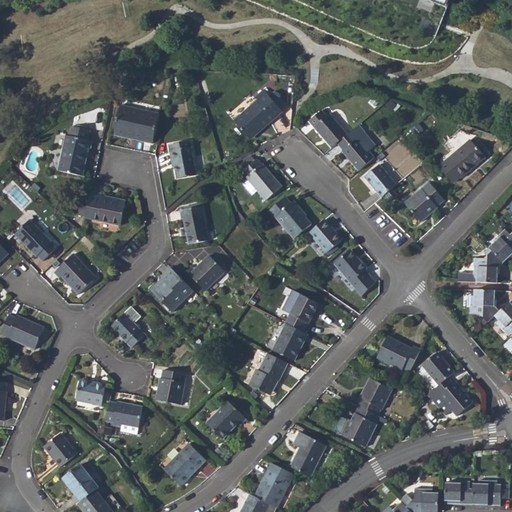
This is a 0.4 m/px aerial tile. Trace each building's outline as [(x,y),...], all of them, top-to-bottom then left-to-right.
[(257,101),(233,122),(249,140),(282,112),(279,109),(285,104),(275,94),(270,98),(263,91),(255,98),(257,101)] [(120,106),(113,135),(152,144),(159,115),(120,106)] [(309,123),(332,149),(337,145),(348,136),(330,115),(327,117),(322,112),(309,123)] [(348,136),(337,145),(343,151),(342,153),(359,172),(374,159),(368,152),(373,148),(374,144),(364,134),(365,133),(359,126),(351,133),(348,136)] [(65,136),(58,171),(82,177),(88,150),(90,150),(91,142),(87,141),(89,131),(72,127),(70,137),(65,136)] [(190,142),(179,144),(179,150),(170,151),(173,169),(175,168),(177,179),(197,176),(190,142)] [(470,142),(439,168),(453,184),(460,178),(461,179),(485,159),(470,142)] [(266,201),(282,188),(263,165),(261,166),(257,161),(255,162),(251,157),(237,163),(244,171),(243,172),(248,178),(246,179),(266,201)] [(364,179),(381,199),(397,186),(380,166),(364,179)] [(429,184),(405,205),(420,223),(437,208),(436,207),(444,201),(429,184)] [(104,195),(91,193),(85,218),(120,226),(126,202),(104,197),(104,195)] [(285,199),(268,213),(274,220),(276,218),(294,240),(311,226),(305,218),(306,217),(294,202),(290,205),(285,199)] [(81,203),(79,213),(85,215),(88,205),(81,203)] [(184,219),(186,230),(187,236),(189,245),(208,242),(201,207),(180,211),(182,219),(184,219)] [(29,221),(14,235),(36,257),(38,256),(43,261),(55,249),(50,244),(51,243),(29,221)] [(342,241),(324,221),(309,234),(327,254),(342,241)] [(500,237),(489,248),(492,251),(503,263),(511,254),(511,233),(510,235),(505,231),(498,236),(500,237)] [(86,246),(92,252),(96,248),(89,242),(86,246)] [(0,245),(0,262),(9,254),(0,245)] [(499,268),(503,263),(492,251),(484,259),(473,259),(473,274),(458,274),(457,282),(476,283),(497,284),(499,268)] [(351,252),(335,264),(356,289),(370,277),(366,272),(367,271),(351,252)] [(73,255),(54,273),(60,279),(61,277),(78,295),(96,278),(73,255)] [(209,257),(190,276),(205,291),(224,272),(209,257)] [(171,313),(193,292),(171,269),(161,278),(162,279),(151,291),(171,313)] [(480,315),(488,323),(494,316),(500,311),(495,306),(496,292),(474,291),(473,297),(470,297),(469,314),(480,315)] [(300,295),(293,292),(282,313),(289,317),(300,295)] [(289,317),(285,324),(286,325),(303,333),(308,324),(308,325),(318,305),(300,295),(289,317)] [(509,333),(511,335),(511,304),(509,302),(500,311),(494,316),(497,319),(494,322),(507,335),(509,333)] [(125,314),(111,327),(132,348),(145,335),(125,314)] [(9,316),(0,335),(35,350),(44,328),(17,316),(16,318),(9,316)] [(141,317),(136,322),(147,332),(152,327),(141,317)] [(294,362),(307,335),(303,333),(286,325),(273,351),(294,362)] [(403,368),(410,371),(421,350),(414,347),(412,349),(388,336),(377,358),(402,370),(403,368)] [(422,366),(439,386),(448,378),(454,373),(436,353),(422,366)] [(278,382),(287,364),(268,355),(259,372),(256,370),(249,385),(270,396),(277,382),(278,382)] [(160,379),(156,401),(179,405),(184,383),(183,383),(185,374),(163,371),(162,379),(160,379)] [(452,384),(448,378),(439,386),(428,395),(433,400),(439,396),(452,411),(456,417),(472,403),(455,382),(452,384)] [(360,399),(357,406),(358,406),(377,416),(380,410),(382,410),(391,390),(368,379),(359,399),(360,399)] [(80,381),(76,401),(101,406),(105,385),(80,381)] [(452,411),(439,396),(433,400),(446,415),(452,411)] [(117,404),(109,403),(106,422),(113,424),(113,426),(120,427),(121,425),(138,428),(142,407),(117,402),(117,404)] [(227,402),(206,424),(222,440),(237,425),(239,426),(245,419),(227,402)] [(375,423),(378,417),(377,416),(358,406),(350,421),(348,420),(347,422),(336,417),(335,419),(335,421),(335,425),(336,430),(338,433),(339,434),(340,435),(365,447),(376,424),(375,423)] [(120,432),(137,436),(138,428),(121,425),(120,427),(120,432)] [(60,434),(44,447),(60,468),(77,455),(60,434)] [(299,448),(290,467),(310,478),(325,446),(299,434),(293,446),(299,448)] [(188,444),(164,470),(180,486),(205,461),(188,444)] [(277,509),(293,475),(271,464),(254,498),(277,508),(277,509)] [(62,479),(81,503),(95,491),(98,489),(79,465),(62,479)] [(446,483),(445,504),(472,505),(472,489),(470,489),(469,482),(461,481),(461,483),(446,483)] [(479,484),(473,484),(472,489),(472,505),(500,506),(501,499),(501,490),(500,484),(497,484),(497,481),(479,481),(479,484)] [(438,511),(438,503),(438,494),(432,493),(432,490),(415,488),(414,500),(407,495),(401,501),(406,507),(411,511),(438,511)] [(509,499),(510,490),(501,490),(501,499),(509,499)] [(111,511),(104,502),(95,491),(81,503),(78,505),(83,511),(111,511)] [(254,498),(249,495),(240,511),(274,511),(277,508),(254,498)] [(113,497),(105,503),(112,511),(117,511),(122,509),(113,497)]
